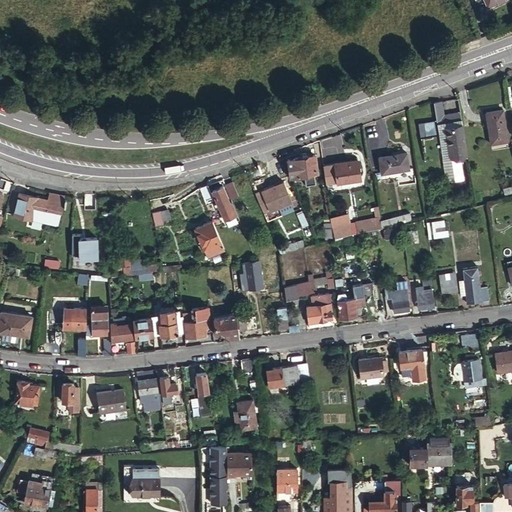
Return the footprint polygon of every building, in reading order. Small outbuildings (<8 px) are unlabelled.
[(439,102),(432,104),(435,121),(437,134),(439,146),(441,146),(444,162),(460,159),(467,158),(462,123),(443,126),(442,121),(439,102)] [(506,140),(502,108),(485,111),(490,143),(506,140)] [(419,137),(437,134),(435,121),(417,124),(419,137)] [(444,162),(441,146),(439,146),(442,162),(446,186),(463,183),(460,159),(444,162)] [(408,170),(405,153),(377,157),(380,175),(408,170)] [(295,157),(297,176),(304,175),(313,173),(317,173),(314,155),(295,157)] [(287,158),(289,177),(297,176),(295,157),(287,158)] [(360,180),(356,160),(333,164),(337,184),(360,180)] [(267,177),(262,167),(249,173),(253,183),(267,177)] [(313,173),(304,175),(305,184),(315,183),(313,173)] [(231,181),(224,184),(230,198),(238,195),(231,181)] [(292,201),(284,181),(261,190),(270,210),(292,201)] [(208,185),(200,187),(206,200),(213,196),(208,185)] [(234,215),(222,186),(211,190),(224,219),(234,215)] [(53,193),(48,192),(47,199),(27,195),(23,217),(35,220),(35,218),(56,223),(59,209),(55,209),(58,194),(53,193)] [(23,217),(27,195),(19,193),(14,215),(23,217)] [(65,195),(58,194),(55,209),(59,209),(62,210),(65,195)] [(168,209),(160,210),(163,224),(170,222),(168,209)] [(160,210),(151,212),(153,226),(163,224),(160,210)] [(305,218),(302,210),(296,212),(300,221),(305,218)] [(380,218),(382,226),(412,219),(410,211),(380,218)] [(359,231),(382,226),(380,218),(380,215),(375,216),(357,220),(359,231)] [(426,221),(427,236),(448,233),(446,219),(426,221)] [(221,241),(212,220),(194,228),(204,249),(221,241)] [(328,240),(336,239),(334,227),(333,222),(326,223),(328,240)] [(334,227),(336,239),(353,234),(350,223),(334,227)] [(402,230),(404,244),(419,241),(417,228),(402,230)] [(95,237),(78,238),(78,245),(79,253),(79,259),(97,258),(95,237)] [(281,245),(285,252),(305,248),(302,240),(281,245)] [(221,241),(204,249),(208,258),(225,251),(221,241)] [(117,253),(118,264),(120,274),(153,272),(160,269),(159,262),(140,264),(140,258),(128,259),(127,252),(117,253)] [(54,267),(55,260),(44,259),(43,266),(54,267)] [(89,272),(89,264),(76,264),(76,261),(72,262),(71,269),(89,272)] [(256,280),(261,279),(259,263),(246,265),(250,293),(257,292),(256,280)] [(466,302),(488,299),(486,285),(479,286),(476,265),(461,267),(463,277),(458,278),(460,294),(465,293),(466,302)] [(441,280),(456,279),(455,270),(440,271),(441,280)] [(307,283),(294,285),(297,297),(304,296),(314,290),(310,275),(305,275),(307,283)] [(421,278),(422,285),(423,288),(430,287),(429,277),(421,278)] [(457,290),(456,279),(441,280),(442,292),(457,290)] [(366,284),(359,285),(361,297),(368,297),(366,284)] [(294,285),(284,287),(285,302),(297,299),(297,297),(294,285)] [(361,297),(359,285),(354,286),(355,297),(347,298),(338,299),(340,317),(362,315),(361,297)] [(423,288),(422,285),(415,286),(418,309),(433,307),(430,287),(423,288)] [(391,289),(393,303),(394,312),(409,309),(407,287),(398,288),(391,289)] [(316,321),(326,319),(331,319),(328,293),(311,295),(313,305),(306,306),(308,321),(311,321),(316,321)] [(59,310),(60,302),(51,301),(46,301),(46,309),(59,310)] [(91,306),(91,317),(107,318),(107,305),(91,306)] [(279,328),(288,327),(286,306),(276,307),(279,328)] [(193,312),(182,313),(183,321),(184,321),(185,337),(206,335),(205,327),(208,327),(206,307),(192,308),(193,312)] [(63,308),(62,328),(86,329),(86,317),(86,310),(63,308)] [(158,311),(160,335),(177,333),(175,309),(158,311)] [(0,331),(30,336),(33,317),(2,312),(0,326),(0,331)] [(213,318),(215,334),(223,334),(224,340),(238,338),(236,314),(229,315),(229,316),(213,318)] [(107,318),(91,317),(92,333),(107,333),(107,322),(107,318)] [(110,327),(116,327),(116,324),(131,323),(130,317),(115,318),(116,321),(109,322),(110,327)] [(253,317),(245,318),(246,329),(255,328),(253,317)] [(133,320),(135,338),(153,336),(151,318),(133,320)] [(246,329),(245,318),(238,319),(239,330),(246,329)] [(107,333),(92,333),(92,335),(108,335),(107,322),(107,333)] [(110,327),(111,340),(133,338),(131,323),(116,324),(116,327),(110,327)] [(423,367),(420,348),(397,350),(399,374),(409,373),(410,379),(423,378),(423,367)] [(511,369),(511,349),(494,351),(496,372),(511,369)] [(381,374),(379,355),(356,358),(358,377),(381,374)] [(254,356),(240,358),(242,376),(256,374),(254,356)] [(481,382),(481,376),(478,360),(461,363),(464,384),(481,382)] [(295,364),(297,380),(308,379),(306,362),(295,364)] [(281,366),(283,383),(297,380),(295,364),(281,366)] [(182,379),(182,380),(192,379),(189,365),(181,366),(182,379)] [(181,366),(173,367),(175,380),(182,379),(181,366)] [(267,385),(283,383),(281,366),(265,368),(267,385)] [(137,380),(154,377),(153,370),(136,372),(137,380)] [(199,392),(208,391),(205,372),(195,373),(198,392),(199,392)] [(162,392),(170,391),(178,390),(177,382),(171,383),(170,375),(160,376),(162,392)] [(157,390),(155,377),(154,377),(137,380),(138,393),(140,393),(140,398),(143,397),(145,410),(161,408),(159,390),(157,390)] [(15,402),(38,403),(39,384),(28,384),(28,381),(17,380),(15,402)] [(72,404),(76,404),(77,392),(73,392),(73,383),(63,382),(62,400),(67,400),(66,407),(69,407),(69,411),(72,412),(72,404)] [(95,392),(98,413),(125,409),(122,389),(95,392)] [(171,402),(170,391),(162,392),(163,403),(171,402)] [(256,427),(252,398),(236,401),(241,430),(256,427)] [(45,444),(46,438),(48,429),(30,425),(27,440),(45,444)] [(204,436),(205,444),(217,443),(216,435),(204,436)] [(429,441),(425,441),(425,447),(426,463),(451,462),(450,440),(448,440),(448,435),(428,435),(429,441)] [(52,441),(52,439),(46,438),(45,444),(44,447),(51,448),(52,441)] [(300,439),(300,451),(308,451),(308,438),(300,439)] [(140,441),(141,449),(167,447),(166,439),(140,441)] [(81,446),(52,441),(51,448),(58,450),(82,454),(81,446)] [(210,502),(226,501),(226,475),(226,460),(226,451),(226,442),(217,443),(209,445),(210,502)] [(42,452),(43,448),(34,446),(32,455),(45,458),(46,453),(42,452)] [(44,447),(43,446),(43,448),(42,452),(46,453),(57,456),(58,450),(51,448),(44,447)] [(426,463),(425,447),(409,447),(409,463),(426,463)] [(251,451),(226,451),(226,460),(226,475),(234,475),(234,474),(251,474),(251,451)] [(101,453),(82,454),(82,464),(101,463),(101,453)] [(296,489),(296,467),(276,467),(276,497),(289,497),(289,489),(296,489)] [(329,471),(329,479),(350,478),(350,470),(329,471)] [(157,493),(157,475),(131,475),(131,492),(157,493)] [(41,477),(41,481),(40,485),(50,487),(51,480),(41,477)] [(40,485),(41,481),(28,478),(23,501),(46,505),(50,487),(40,485)] [(329,479),(330,496),(331,511),(342,511),(341,485),(350,485),(350,478),(329,479)] [(96,511),(97,499),(97,487),(97,480),(86,480),(86,511),(96,511)] [(510,493),(509,481),(501,482),(502,494),(510,493)] [(468,500),(472,501),(472,484),(455,483),(455,503),(466,503),(466,500),(468,500)] [(323,511),(350,511),(350,485),(341,485),(342,511),(331,511),(330,496),(323,496),(323,511)] [(381,509),(396,508),(395,492),(393,492),(393,488),(383,488),(383,495),(378,495),(379,499),(367,499),(367,509),(381,509)] [(426,499),(426,511),(434,511),(434,499),(426,499)] [(478,511),(478,500),(472,501),(468,500),(468,511),(478,511)] [(401,501),(400,511),(408,511),(408,501),(401,501)] [(277,511),(290,511),(290,503),(277,503),(277,511)]
